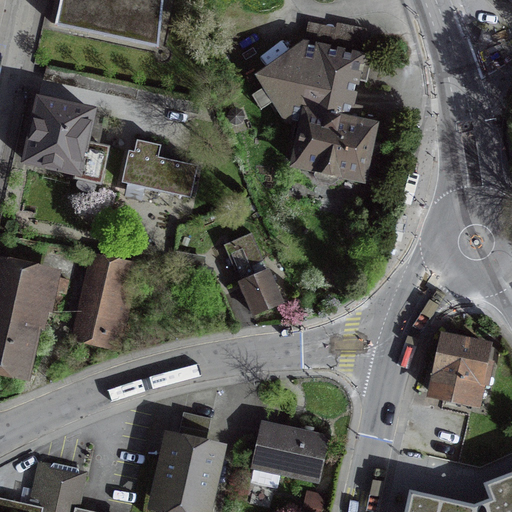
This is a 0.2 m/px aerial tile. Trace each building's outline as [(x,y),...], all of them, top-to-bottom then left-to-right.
[(161,0),(63,0),(56,32),(158,53),(161,0)] [(307,29),(304,46),(357,56),(361,34),(332,28),(331,34),(307,29)] [(364,188),(377,129),(350,124),(362,58),(357,56),(304,46),(258,81),(288,128),(299,130),(291,172),(364,188)] [(45,67),(42,83),(194,116),(197,100),(45,67)] [(96,115),(37,102),(23,170),(100,186),(107,155),(88,151),(96,115)] [(187,202),(194,172),(157,164),(159,152),(137,147),(134,159),(127,158),(121,189),(187,202)] [(270,278),(267,279),(251,242),(224,253),(241,290),(255,323),(284,310),(270,278)] [(141,272),(95,262),(77,346),(122,356),(141,272)] [(67,279),(0,264),(0,379),(35,387),(51,316),(59,318),(67,279)] [(480,410),(492,347),(443,337),(430,400),(480,410)] [(322,487),(331,442),(268,429),(259,473),(322,487)] [(217,511),(231,451),(172,438),(155,511),(217,511)] [(81,511),(88,485),(53,478),(54,472),(42,470),(34,505),(54,509),(53,511),(81,511)] [(511,511),(511,471),(482,483),(488,497),(473,503),(409,489),(403,511),(511,511)]
